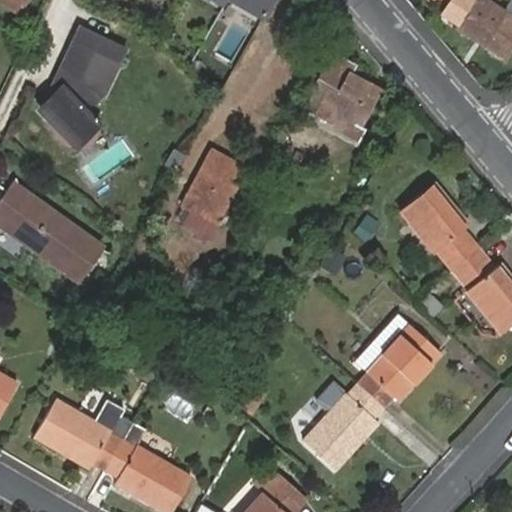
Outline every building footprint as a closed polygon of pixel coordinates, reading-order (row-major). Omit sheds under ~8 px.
[(231,0),(262,18),(272,0),(231,0)] [(511,21),(478,0),(474,0),(453,32),(504,64),(511,50),(511,21)] [(77,27),(71,40),(116,63),(123,49),(77,27)] [(71,40),(58,66),(100,97),(116,63),(71,40)] [(362,100),(370,84),(352,73),(356,65),(335,54),(320,83),(328,87),(316,113),(332,122),(337,113),(348,119),(343,131),(358,140),(364,128),(360,125),(371,105),(362,100)] [(58,66),(52,79),(94,102),(100,97),(58,66)] [(94,102),(52,79),(48,87),(55,92),(40,108),(66,140),(72,143),(77,144),(83,142),(88,138),(92,134),(94,128),(93,121),(90,116),(86,112),(94,102)] [(380,89),(370,84),(362,100),(371,105),(380,89)] [(246,169),(213,150),(189,195),(197,199),(184,223),(210,237),(246,169)] [(0,196),(0,216),(81,274),(101,245),(95,238),(87,232),(62,219),(53,213),(38,201),(25,188),(16,183),(14,183),(11,188),(7,186),(0,196)] [(436,248),(452,269),(477,248),(461,228),(464,224),(430,183),(399,211),(433,251),(436,248)] [(0,221),(79,278),(81,274),(0,216),(0,221)] [(338,273),(347,253),(329,246),(320,265),(338,273)] [(477,248),(452,269),(468,287),(466,290),(501,331),(511,322),(511,281),(497,263),(493,266),(477,248)] [(367,372),(408,324),(395,312),(353,360),(367,372)] [(368,373),(358,384),(383,406),(392,395),(397,398),(440,350),(408,324),(367,372),(368,373)] [(0,413),(16,384),(0,374),(0,413)] [(237,402),(254,413),(269,389),(253,378),(237,402)] [(383,406),(358,384),(348,395),(333,382),(317,400),(330,412),(304,441),(334,468),(376,421),(374,418),(383,406)] [(104,473),(131,424),(117,416),(121,408),(106,398),(94,419),(55,397),(34,434),(89,468),(90,464),(104,473)] [(142,431),(131,424),(104,473),(116,479),(114,483),(165,511),(170,511),(191,476),(136,444),(142,431)] [(293,511),(305,499),(280,476),(266,492),(262,492),(244,511),(204,511),(198,508),(195,511),(293,511)] [(237,511),(240,511),(260,490),(253,484),(233,507),(237,511)]
